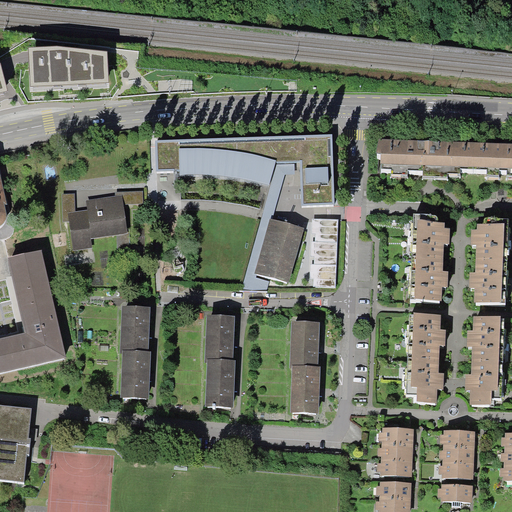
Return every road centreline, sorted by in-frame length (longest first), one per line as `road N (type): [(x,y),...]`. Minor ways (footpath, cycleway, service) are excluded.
road 1 (primary): [(0,134),(145,111),(358,106)]
road 2 (residential): [(349,302),(344,433),(166,421)]
road 3 (residential): [(358,106),(349,302)]
road 4 (residential): [(349,302),(159,294)]
road 5 (primary): [(358,106),(511,109)]
